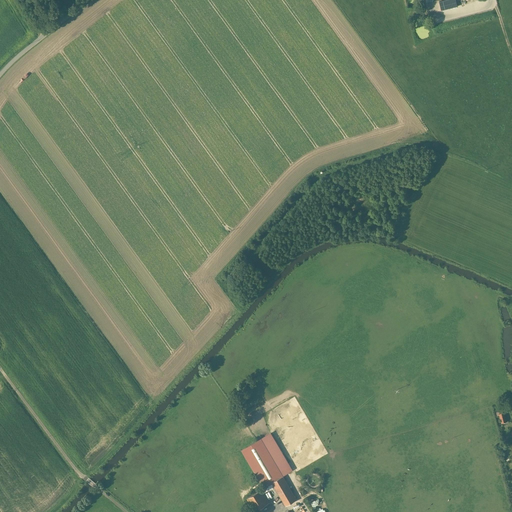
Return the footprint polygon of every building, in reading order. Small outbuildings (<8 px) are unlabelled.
[(502,408),(498,410),(502,423),(506,422),(502,408)] [(282,476),(261,439),(242,450),(263,485),(268,482),(269,484),(272,482),(282,476)] [(296,499),(282,476),(272,482),(286,506),(296,499)] [(263,485),(259,487),(261,490),(263,493),(272,488),(269,484),(268,482),(263,485)] [(261,490),(247,498),(254,511),(269,503),(263,493),(261,490)]
